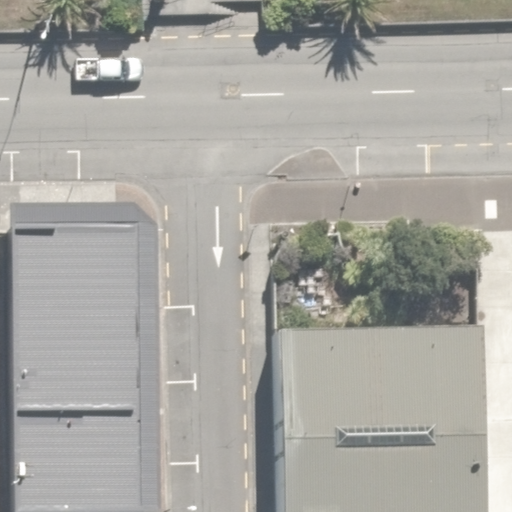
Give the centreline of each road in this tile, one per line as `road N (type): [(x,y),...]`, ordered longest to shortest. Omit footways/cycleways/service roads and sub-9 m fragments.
road 1 (residential): [(218,511),(202,92)]
road 2 (tertiary): [(511,86),(202,92)]
road 3 (tertiary): [(202,92),(0,96)]
